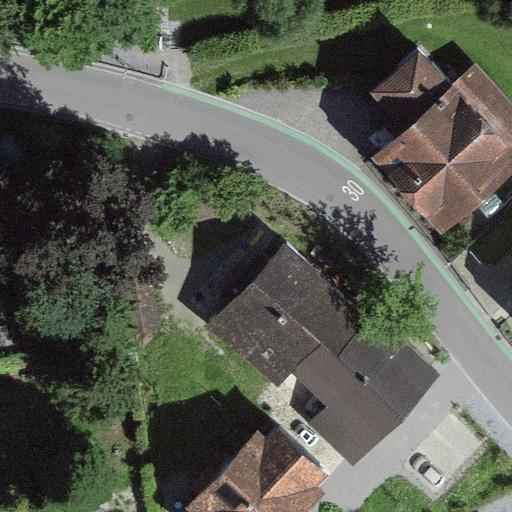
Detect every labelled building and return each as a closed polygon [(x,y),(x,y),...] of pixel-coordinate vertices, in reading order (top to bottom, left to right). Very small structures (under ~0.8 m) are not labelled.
[(454,56),(424,25),(379,69),(410,100),(454,56)] [(447,214),(511,148),(511,127),(449,65),(373,141),(447,214)] [(356,457),(434,370),(286,239),(209,327),(356,457)] [(121,340),(166,333),(156,267),(112,273),(121,340)] [(214,511),(290,511),(338,452),(280,406),(237,460),(213,442),(179,484),(214,511)]
